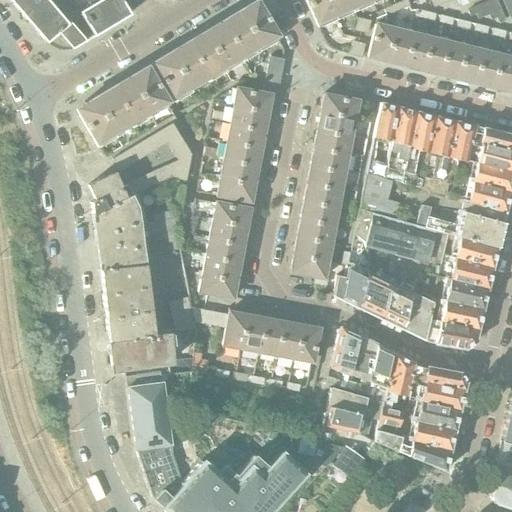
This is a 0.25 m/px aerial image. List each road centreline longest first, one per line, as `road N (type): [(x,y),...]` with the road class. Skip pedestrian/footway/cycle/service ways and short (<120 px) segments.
road 1 (residential): [(307,60),(265,287),(423,355),(491,367)]
road 2 (residential): [(125,511),(100,467),(77,392),(55,179),(32,100)]
road 3 (residential): [(511,115),(323,71),(307,60)]
road 4 (residential): [(32,100),(159,26)]
road 5 (residential): [(455,504),(491,367)]
